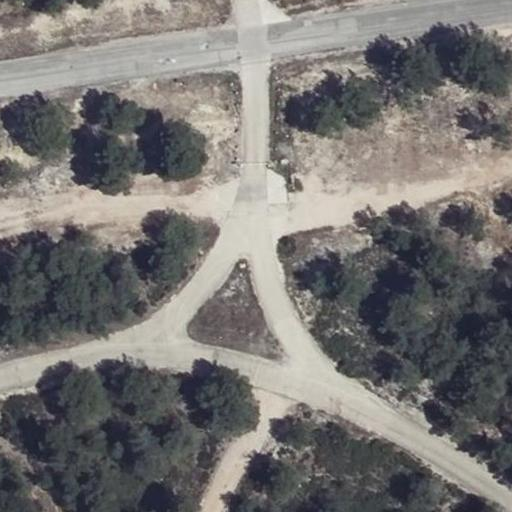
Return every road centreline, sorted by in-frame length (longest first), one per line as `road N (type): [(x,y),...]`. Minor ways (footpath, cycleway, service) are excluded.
road 1 (track): [(258,227),(511,169)]
road 2 (unclassified): [(0,68),(257,32)]
road 3 (track): [(0,225),(59,212),(257,203)]
road 4 (unclassified): [(257,32),(499,0)]
road 5 (unclassified): [(161,330),(198,350),(359,388)]
road 6 (unclassified): [(258,227),(257,32)]
road 7 (unclassified): [(359,388),(286,308),(258,227)]
road 8 (unclassified): [(359,388),(511,504)]
road 9 (unclassified): [(0,384),(161,330)]
road 10 (track): [(222,511),(289,372)]
road 11 (unclassified): [(161,330),(258,227)]
